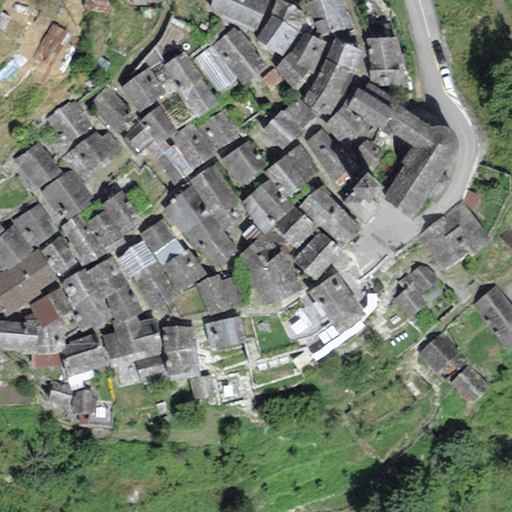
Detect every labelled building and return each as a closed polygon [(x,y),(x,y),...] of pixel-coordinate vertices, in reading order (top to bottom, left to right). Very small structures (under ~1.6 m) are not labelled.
[(108,0),(85,0),(84,9),(107,12),(108,0)] [(267,4),(259,0),(212,0),(208,9),(254,31),(267,4)] [(304,2),(300,0),(275,0),(272,15),(298,32),(303,33),(310,18),(303,13),(304,2)] [(341,0),(314,0),(307,2),(321,38),(352,30),(341,0)] [(298,32),(272,15),(256,41),(282,55),(298,32)] [(53,26),(33,57),(49,67),(70,37),(53,26)] [(266,66),(233,28),(211,47),(237,80),(242,86),(266,66)] [(326,43),(303,33),(294,49),(274,66),(295,93),(314,75),(326,43)] [(398,36),(365,39),(369,84),(377,89),(404,86),(398,36)] [(361,52),(335,39),(324,59),(354,76),(361,52)] [(237,80),(211,47),(195,60),(217,95),(237,80)] [(218,104),(183,52),(153,72),(169,96),(177,90),(196,119),(218,104)] [(354,76),(324,59),(303,100),(320,117),(329,115),(354,76)] [(164,93),(147,68),(120,86),(137,111),(164,93)] [(263,79),(269,89),(282,82),(275,71),(263,79)] [(369,84),(367,82),(362,90),(358,88),(345,109),(368,123),(381,131),(397,105),(399,102),(377,89),(369,84)] [(135,117),(105,88),(88,107),(119,135),(135,117)] [(76,101),(46,119),(55,133),(61,130),(68,142),(92,127),(76,101)] [(316,121),(297,101),(284,113),(281,110),(262,128),(283,151),(316,121)] [(424,122),(397,105),(381,131),(391,137),(393,134),(407,143),(412,147),(428,124),(424,122)] [(352,143),(368,123),(345,109),(343,106),(324,126),(346,150),(352,143)] [(177,131),(158,107),(139,121),(122,137),(136,154),(152,141),(156,148),(177,131)] [(226,111),(199,130),(217,155),(243,136),(226,111)] [(175,185),(217,155),(199,130),(194,122),(171,138),(176,144),(155,158),(175,185)] [(441,127),(432,128),(428,124),(412,147),(400,163),(404,167),(383,197),(412,220),(426,199),(437,205),(452,181),(440,175),(447,163),(453,157),(457,147),(457,142),(455,135),(450,129),(447,127),(441,127)] [(354,167),(321,130),(305,142),(335,182),(354,167)] [(97,132),(62,157),(73,171),(81,181),(112,164),(109,158),(120,150),(107,133),(100,137),(97,132)] [(382,154),(367,139),(351,155),(367,170),(382,154)] [(38,143),(13,161),(41,191),(62,175),(38,143)] [(265,167),(247,143),(221,162),(239,186),(265,167)] [(300,145),(263,172),(269,180),(287,201),(300,191),(298,187),(319,173),(300,145)] [(240,202),(213,166),(189,184),(225,231),(245,216),(236,205),(240,202)] [(73,171),(62,175),(41,191),(57,213),(60,211),(66,220),(95,202),(81,181),(73,171)] [(383,187),(367,173),(351,189),(354,191),(368,204),(372,200),(374,202),(382,194),(379,191),(383,187)] [(287,201),(269,180),(240,205),(265,233),(271,227),(293,208),(287,201)] [(362,230),(344,210),(322,186),(298,207),(343,252),(360,233),(362,230)] [(164,208),(183,233),(208,214),(189,189),(164,208)] [(122,191),(101,205),(105,210),(121,235),(141,222),(122,191)] [(368,204),(354,191),(342,203),(364,225),(380,208),(374,202),(372,200),(368,204)] [(492,243),(462,202),(417,238),(443,272),(468,255),(470,258),(492,243)] [(40,204),(11,222),(14,225),(30,249),(57,231),(40,204)] [(317,227),(293,208),(271,227),(295,250),(317,227)] [(105,210),(86,222),(106,254),(107,256),(127,244),(121,235),(105,210)] [(239,252),(208,214),(183,233),(195,247),(199,244),(218,268),(239,252)] [(79,216),(61,227),(81,267),(106,254),(86,222),(83,223),(79,216)] [(162,219),(139,234),(143,240),(178,293),(205,274),(188,249),(184,251),(162,219)] [(30,249),(14,225),(3,233),(5,236),(0,241),(0,268),(1,267),(5,269),(7,272),(33,255),(30,249)] [(511,228),(501,240),(511,250),(511,228)] [(341,252),(319,232),(292,262),(314,282),(341,252)] [(262,238),(238,258),(252,281),(248,283),(263,309),(300,292),(281,255),(266,234),(262,238)] [(76,264),(58,237),(39,252),(57,278),(76,264)] [(129,249),(117,258),(129,281),(131,277),(155,313),(180,296),(178,293),(143,240),(129,249)] [(57,278),(39,252),(33,255),(7,272),(5,269),(0,272),(0,310),(4,309),(6,313),(42,294),(39,291),(57,278)] [(112,258),(87,273),(102,299),(127,284),(112,258)] [(425,264),(410,274),(423,294),(437,284),(425,264)] [(102,299),(87,273),(84,269),(60,282),(86,329),(93,325),(94,328),(113,318),(102,299)] [(337,274),(307,292),(338,336),(364,314),(337,274)] [(427,304),(406,275),(397,282),(404,292),(393,300),(407,319),(427,304)] [(217,276),(197,285),(208,316),(241,305),(230,278),(220,281),(217,276)] [(142,313),(127,284),(102,299),(113,318),(115,321),(110,324),(115,333),(117,335),(141,325),(139,321),(136,315),(142,313)] [(511,307),(495,286),(472,304),(509,350),(511,347),(511,307)] [(60,289),(30,307),(34,314),(37,321),(41,330),(72,311),(60,289)] [(80,330),(72,311),(41,330),(36,330),(35,354),(31,354),(31,367),(62,365),(58,353),(66,350),(64,344),(61,339),(80,330)] [(24,322),(0,321),(0,351),(31,354),(35,354),(36,330),(37,321),(34,314),(24,316),(24,322)] [(155,319),(139,321),(141,325),(117,335),(115,333),(102,336),(110,368),(114,368),(117,390),(140,384),(135,362),(161,356),(155,319)] [(239,319),(204,325),(209,350),(244,344),(239,319)] [(193,329),(162,325),(164,353),(195,351),(193,329)] [(104,364),(92,333),(64,344),(66,350),(58,353),(62,365),(68,379),(104,364)] [(442,333),(418,352),(435,374),(459,355),(442,333)] [(198,376),(195,351),(164,353),(169,382),(189,378),(198,376)] [(161,356),(135,362),(140,384),(166,378),(164,372),(161,356)] [(470,367),(450,384),(469,405),(488,389),(470,367)] [(198,376),(189,378),(193,403),(215,399),(210,374),(198,376)] [(74,385),(53,382),(49,403),(71,407),(74,388),(74,385)] [(96,392),(74,388),(71,407),(70,413),(92,416),(96,392)]
